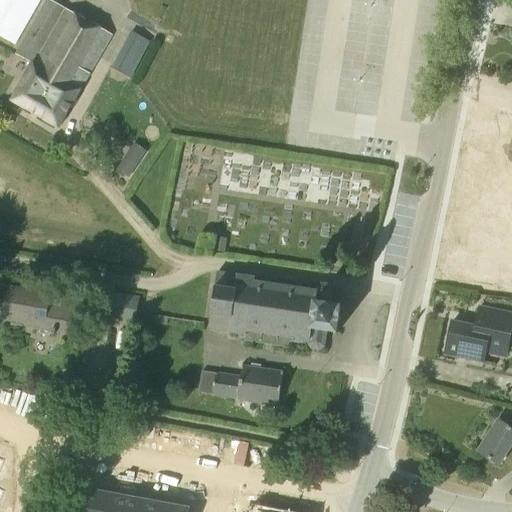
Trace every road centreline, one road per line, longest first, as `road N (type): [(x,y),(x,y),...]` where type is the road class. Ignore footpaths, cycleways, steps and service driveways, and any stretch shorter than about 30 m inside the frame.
road 1 (tertiary): [(370,479),(473,0)]
road 2 (unknown): [(413,288),(242,262),(192,262),(172,275),(0,257)]
road 3 (residential): [(362,505),(46,436)]
